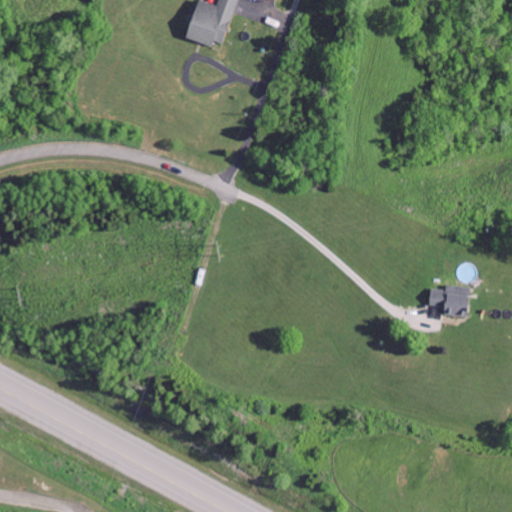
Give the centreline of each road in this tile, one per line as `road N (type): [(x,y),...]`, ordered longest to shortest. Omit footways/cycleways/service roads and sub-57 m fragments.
road 1 (residential): [(0,164),(63,152),(113,154),(253,200)]
road 2 (trunk): [(228,511),(0,388)]
